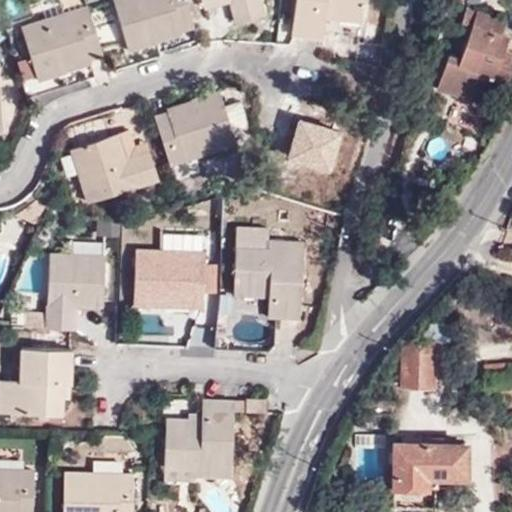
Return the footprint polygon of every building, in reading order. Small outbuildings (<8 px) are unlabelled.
[(196,26),(188,0),(115,0),(130,50),(158,42),(157,37),(181,30),(196,26)] [(209,0),(232,0),(239,22),(266,14),(262,0),(204,0),(205,1),(209,0)] [(298,0),(294,34),(327,37),(328,18),(364,22),(366,0),(298,0)] [(511,64),(500,59),(503,51),(509,36),(501,33),(506,20),(467,5),(461,21),(471,24),(459,58),(449,54),(436,87),(457,95),(458,93),(480,101),(489,77),(507,83),(511,67),(511,64)] [(104,55),(90,8),(23,28),(40,81),(67,73),(66,68),(91,60),(104,55)] [(183,35),(181,30),(157,37),(158,42),(183,35)] [(511,54),(503,51),(500,59),(511,64),(511,54)] [(66,68),(67,73),(92,65),(91,60),(66,68)] [(170,112),(156,115),(172,164),(238,143),(234,132),(251,127),(243,100),(226,106),(222,91),(194,100),(194,104),(170,112)] [(169,107),(170,112),(194,104),(194,100),(169,107)] [(130,129),(117,133),(125,158),(151,151),(149,142),(135,145),(130,129)] [(125,158),(117,133),(71,146),(88,200),(159,176),(151,151),(125,158)] [(44,206),(35,195),(15,213),(37,221),(44,206)] [(267,241),(267,234),(236,233),(234,297),(269,297),(269,317),(300,319),(303,242),(267,241)] [(135,305),(164,306),(164,301),(189,302),(205,302),(207,251),(137,250),(135,305)] [(21,312),(21,327),(73,329),(73,307),(73,301),(100,301),(101,255),(47,255),(44,312),(21,312)] [(9,312),(9,327),(21,327),(21,312),(9,312)] [(435,339),(400,339),(400,388),(434,388),(435,375),(435,339)] [(435,375),(451,376),(451,339),(435,339),(435,375)] [(10,379),(10,412),(62,414),(63,398),(63,383),(72,383),(73,349),(22,347),(21,379),(10,379)] [(511,386),(508,362),(482,364),(484,388),(511,386)] [(0,412),(10,412),(10,379),(0,378),(0,412)] [(63,383),(63,398),(71,398),(72,383),(63,383)] [(244,398),(244,401),(244,411),(263,413),(264,399),(244,398)] [(166,418),(164,467),(194,468),(194,475),(195,475),(230,476),(233,412),(233,400),(201,399),(200,419),(166,418)] [(244,401),(233,400),(233,412),(244,411),(244,401)] [(392,488),(429,488),(429,479),(467,480),(467,442),(392,440),(392,488)] [(194,468),(164,467),(163,480),(195,481),(195,475),(194,475),(194,468)] [(0,511),(33,511),(34,469),(0,468),(0,511)] [(62,511),(133,511),(135,474),(64,471),(62,511)]
